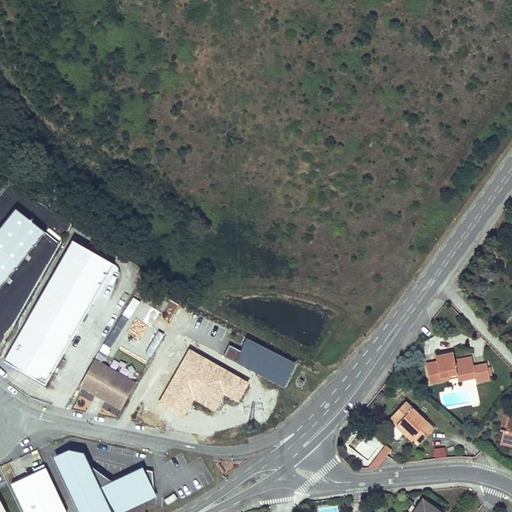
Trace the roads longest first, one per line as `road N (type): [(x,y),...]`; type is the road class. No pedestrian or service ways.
road 1 (residential): [(349,379),(279,437),(233,452),(26,416)]
road 2 (secondary): [(300,456),(353,397),(417,301)]
road 3 (tertiary): [(504,481),(472,471),(341,482)]
road 4 (unknown): [(39,419),(125,279)]
road 5 (secondary): [(417,301),(511,169)]
